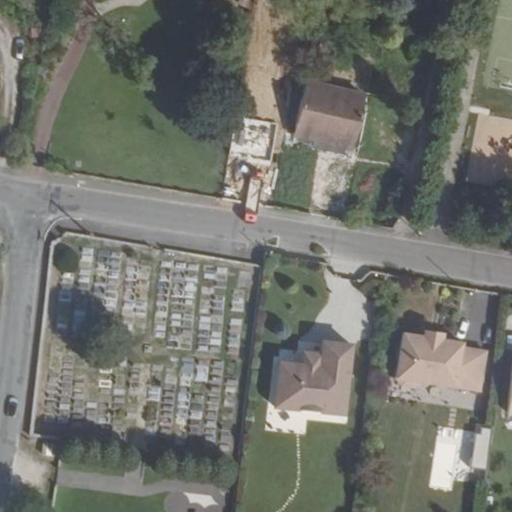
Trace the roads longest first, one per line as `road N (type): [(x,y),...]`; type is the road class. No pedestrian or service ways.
road 1 (tertiary): [(32,195),(511,276)]
road 2 (tertiary): [(32,195),(0,443)]
